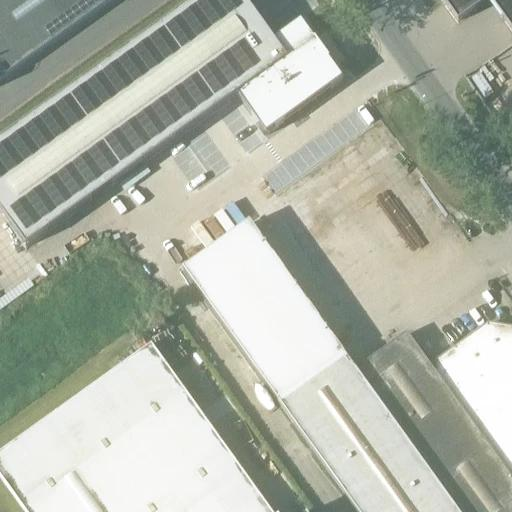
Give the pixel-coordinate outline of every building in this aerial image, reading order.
[(199,0),(0,142),(0,213),(26,249),(237,97),(266,137),(343,82),(301,23),(273,43),(242,0),(199,0)] [(0,0),(0,82),(114,0),(0,0)] [(511,0),(442,0),(458,22),(490,0),(511,31),(511,0)] [(343,355),(249,225),(183,272),(277,403),(343,355)] [(354,511),(511,511),(511,329),(488,326),(430,367),(407,335),(355,372),(343,355),(277,403),(354,511)] [(0,478),(24,511),(269,511),(151,347),(0,455),(0,478)]
